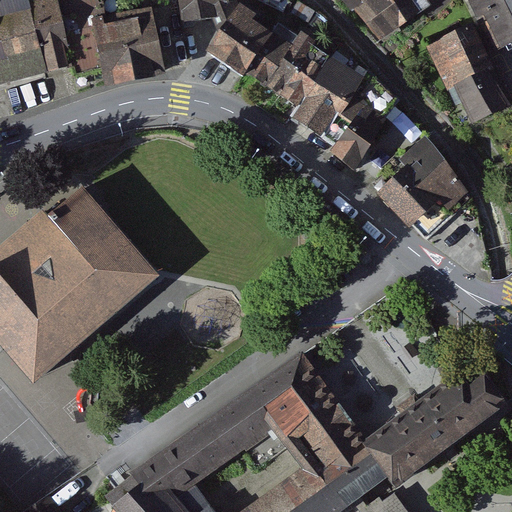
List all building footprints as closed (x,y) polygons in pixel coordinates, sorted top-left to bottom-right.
[(4,0),(0,1),(0,60),(60,45),(47,0),(4,0)] [(92,0),(47,0),(60,45),(66,84),(90,79),(90,86),(161,72),(149,19),(98,30),(92,0)] [(227,17),(224,0),(175,0),(180,26),(215,19),(227,17)] [(378,44),(422,16),(410,0),(360,0),(347,8),(378,44)] [(511,0),(464,0),(490,49),(511,37),(511,0)] [(267,31),(236,6),(203,51),(240,76),(242,78),(267,31)] [(470,23),(426,43),(463,124),(507,104),(470,23)] [(267,31),(242,78),(296,109),(326,60),(311,49),(314,44),(296,33),(288,47),(267,31)] [(326,60),(296,109),(290,118),(318,139),(335,114),(349,96),(360,80),(326,60)] [(347,125),(328,151),(353,172),(383,123),(349,96),(335,114),(347,125)] [(424,138),(384,173),(388,178),(376,189),(425,241),(469,200),(424,138)] [(150,278),(77,191),(47,215),(43,209),(0,245),(0,350),(28,384),(150,278)] [(444,449),(505,406),(476,367),(367,448),(297,354),(107,508),(110,511),(340,511),(352,504),(371,491),(390,477),(396,483),(444,449)] [(357,511),(404,511),(391,495),(380,501),(371,491),(352,504),(357,511)] [(57,511),(47,497),(26,511),(57,511)]
